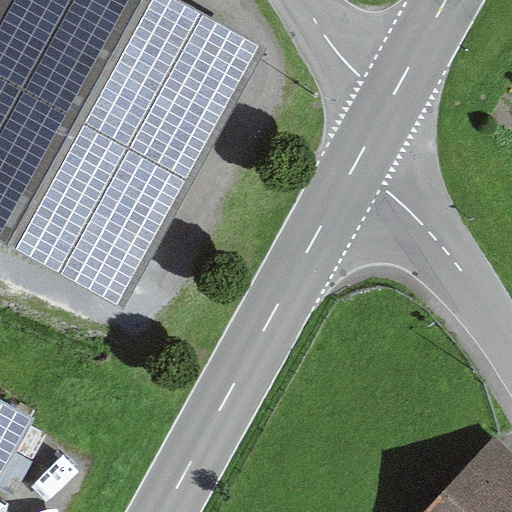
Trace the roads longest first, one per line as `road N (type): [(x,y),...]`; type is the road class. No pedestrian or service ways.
road 1 (secondary): [(352,172),(165,511)]
road 2 (residential): [(352,172),(384,188),(439,240),(511,347)]
road 3 (unclassified): [(395,98),(347,64),(301,0)]
